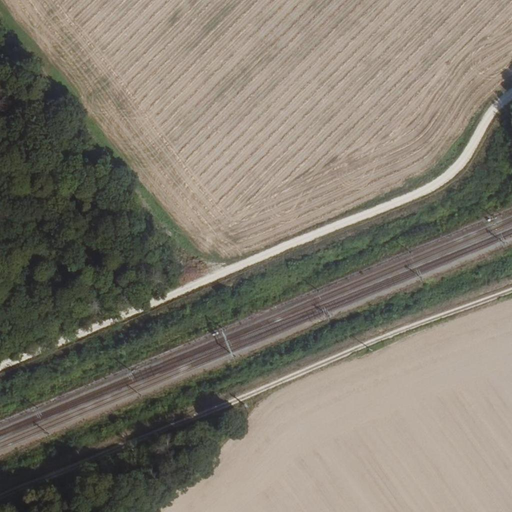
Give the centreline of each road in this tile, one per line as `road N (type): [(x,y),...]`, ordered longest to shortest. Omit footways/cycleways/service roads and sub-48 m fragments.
road 1 (track): [(0,368),(438,181),(491,109),(511,94)]
road 2 (track): [(0,496),(511,289)]
